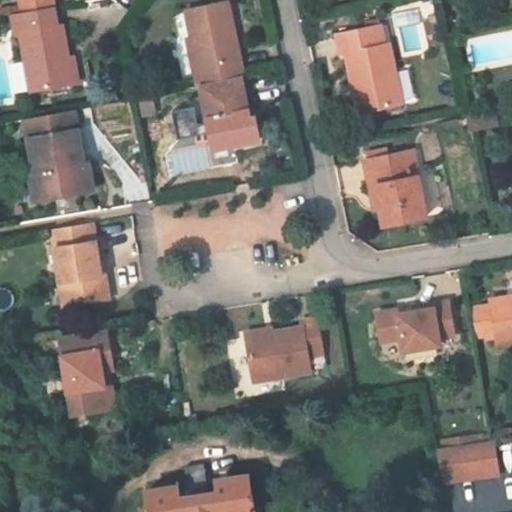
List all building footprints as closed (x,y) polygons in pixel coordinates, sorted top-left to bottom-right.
[(20,0),(23,13),(54,7),(52,0),(20,0)] [(228,2),(187,12),(202,85),(241,76),(243,76),(228,2)] [(23,13),(12,15),(16,35),(21,35),(31,91),(73,83),(63,26),(58,27),(54,7),(23,13)] [(342,55),(347,54),(359,113),(402,104),(389,44),(384,45),(381,26),(337,35),(342,55)] [(202,85),(200,85),(214,150),(260,140),(254,117),(250,119),(241,76),(202,85)] [(469,133),(495,127),(492,110),(465,116),(469,133)] [(75,111),(69,112),(72,131),(79,130),(75,111)] [(35,138),(29,139),(35,173),(30,173),(35,201),(94,191),(89,163),(84,164),(79,130),(72,131),(69,112),(32,118),(35,138)] [(26,119),(29,139),(35,138),(32,118),(26,119)] [(367,154),(368,161),(390,157),(388,149),(367,154)] [(413,152),(408,153),(413,178),(418,178),(413,152)] [(372,188),(377,187),(384,226),(427,217),(418,178),(413,178),(408,153),(390,157),(368,161),(366,162),(372,188)] [(93,222),(52,229),(60,283),(64,282),(68,305),(110,298),(106,274),(102,275),(93,222)] [(511,341),(511,295),(490,299),(490,305),(480,306),(485,336),(495,334),(497,344),(511,341)] [(455,336),(449,302),(432,305),(433,310),(398,315),(398,311),(377,315),(381,343),(402,339),(404,352),(441,345),(439,339),(455,336)] [(480,306),(471,308),(476,338),(485,336),(480,306)] [(302,328),(246,338),(254,382),(311,372),(308,357),(323,354),(317,319),(301,322),(302,328)] [(107,329),(93,331),(94,337),(108,335),(107,329)] [(93,331),(59,336),(72,416),(109,410),(102,372),(109,370),(114,370),(108,335),(94,337),(93,331)] [(109,370),(102,372),(109,410),(116,409),(109,370)] [(445,440),(446,447),(470,443),(469,436),(445,440)] [(496,475),(492,440),(470,443),(446,447),(435,448),(440,483),(496,475)] [(253,511),(249,476),(217,481),(219,493),(209,495),(204,465),(195,467),(201,511),(253,511)] [(185,468),(190,497),(180,499),(178,487),(146,492),(149,511),(201,511),(195,467),(185,468)]
